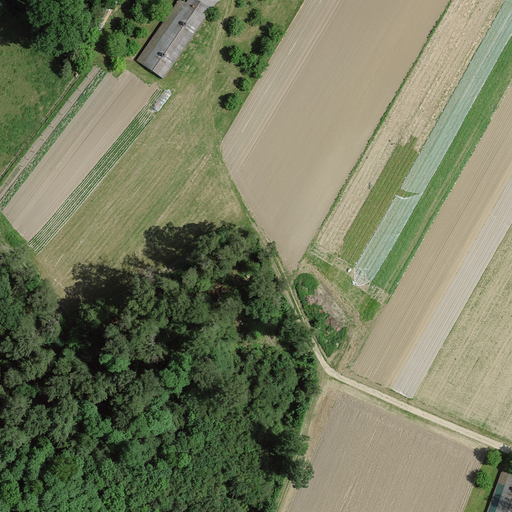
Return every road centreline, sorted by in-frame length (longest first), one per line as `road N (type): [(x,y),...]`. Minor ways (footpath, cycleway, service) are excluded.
road 1 (track): [(280,511),(332,381),(257,230),(241,230),(68,317),(54,260)]
road 2 (track): [(13,511),(68,317)]
road 3 (track): [(332,381),(511,453)]
